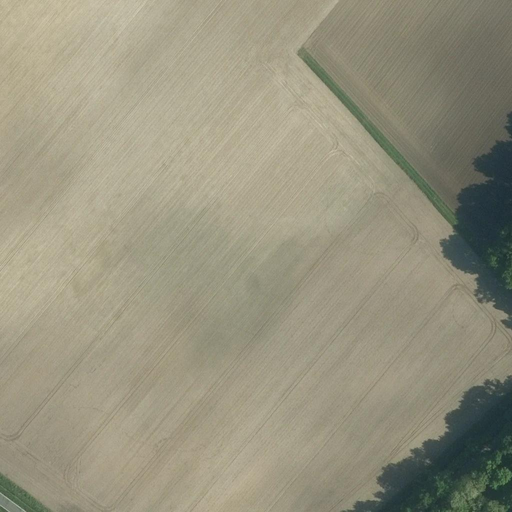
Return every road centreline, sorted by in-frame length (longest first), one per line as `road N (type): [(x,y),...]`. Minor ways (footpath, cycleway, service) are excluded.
road 1 (track): [(511,290),(302,53)]
road 2 (unclassified): [(511,428),(419,511)]
